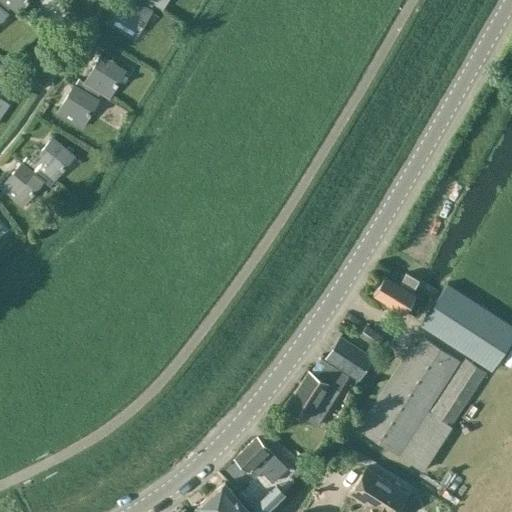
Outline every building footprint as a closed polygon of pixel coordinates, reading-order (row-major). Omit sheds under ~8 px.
[(0,0),(0,5),(3,1),(10,7),(18,14),(29,0),(0,0)] [(149,10),(153,3),(148,0),(144,0),(142,5),(134,1),(132,0),(122,0),(110,22),(136,38),(151,11),(149,10)] [(144,0),(148,0),(153,3),(162,8),(167,0),(134,0),(134,1),(142,5),(144,0)] [(5,13),(10,7),(3,1),(0,5),(0,23),(7,14),(5,13)] [(85,83),(81,90),(88,95),(92,88),(100,92),(109,98),(125,71),(99,56),(83,82),(85,83)] [(96,99),(100,92),(92,88),(88,95),(81,90),(72,85),(56,112),(82,127),(98,100),(96,99)] [(25,156),(20,162),(27,169),(34,174),(39,168),(54,180),(74,157),(51,137),(31,161),(25,156)] [(20,162),(0,186),(23,206),(43,182),(49,187),(54,180),(39,168),(34,174),(27,169),(20,162)] [(411,292),(418,280),(406,273),(399,284),(384,275),(373,294),(404,313),(415,295),(411,292)] [(511,330),(511,329),(452,290),(445,285),(419,325),(487,369),(500,349),(511,330)] [(375,347),(382,337),(365,325),(359,335),(375,347)] [(339,337),(325,358),(338,367),(358,379),(372,357),(339,337)] [(416,347),(412,344),(357,428),(422,470),(450,426),(456,416),(485,371),(464,358),(461,363),(422,337),(416,347)] [(308,371),(286,407),(316,425),(348,375),(319,358),(310,372),(308,371)] [(268,463),(275,456),(258,439),(255,438),(234,458),(254,478),(260,471),(264,474),(272,467),(268,463)] [(395,511),(406,494),(364,467),(349,491),(367,503),(361,511),(395,511)] [(248,511),(249,511),(224,482),(195,508),(198,511),(248,511)]
